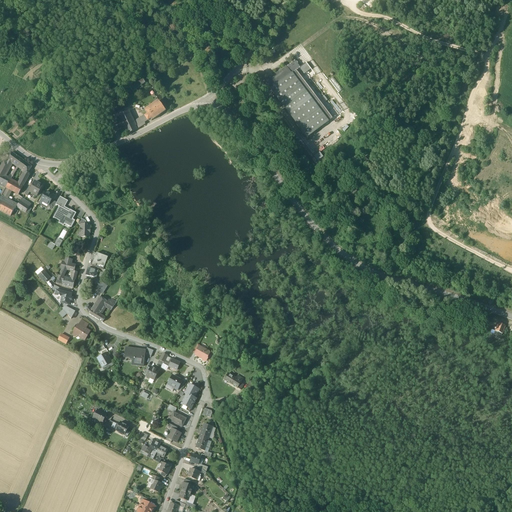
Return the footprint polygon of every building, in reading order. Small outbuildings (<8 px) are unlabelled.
[(286,67),(265,83),(271,90),(291,74),(286,67)] [(291,74),(271,90),(307,137),(307,138),(328,122),(291,74)] [(341,89),(334,77),(331,79),(337,91),(341,89)] [(142,78),(130,88),(133,91),(144,81),(142,78)] [(166,111),(158,101),(153,104),(160,115),(166,111)] [(160,115),(153,104),(144,111),(147,115),(150,119),(151,121),(160,115)] [(128,112),(119,116),(128,134),(137,130),(134,123),(133,123),(128,112)] [(144,117),(134,123),(137,130),(142,127),(145,125),(144,123),(147,121),(145,117),(144,117)] [(23,161),(12,153),(9,160),(12,162),(19,167),(23,161)] [(3,161),(0,167),(0,175),(3,178),(12,162),(9,160),(7,163),(3,161)] [(32,167),(23,161),(19,167),(25,172),(27,173),(28,173),(32,167)] [(25,172),(18,185),(22,188),(30,174),(28,173),(27,173),(25,172)] [(3,178),(0,175),(0,184),(6,188),(10,181),(8,180),(3,178)] [(18,185),(10,181),(6,188),(12,191),(19,195),(22,188),(18,185)] [(42,186),(35,182),(31,188),(29,192),(37,196),(42,186)] [(12,191),(6,188),(2,195),(1,196),(7,199),(12,191)] [(54,196),(46,192),(40,204),(41,204),(42,202),(48,205),(49,205),(51,201),(54,196)] [(7,199),(1,196),(1,197),(0,198),(0,211),(10,216),(16,204),(7,199)] [(68,201),(60,197),(57,203),(56,205),(59,207),(53,218),(59,221),(58,223),(63,226),(64,224),(71,227),(75,221),(73,219),(76,213),(70,210),(69,212),(64,209),(68,201)] [(23,203),(20,201),(16,207),(26,213),(29,208),(23,203)] [(86,225),(81,225),(81,226),(81,229),(80,233),(81,233),(81,237),(89,237),(89,233),(90,233),(90,229),(89,229),(89,225),(86,225)] [(96,253),(94,259),(105,264),(108,257),(96,253)] [(75,265),(70,264),(72,260),(66,259),(65,263),(62,262),(61,268),(62,269),(63,268),(66,270),(72,271),(73,271),(74,268),(75,268),(74,267),(75,265)] [(94,259),(93,259),(91,265),(105,270),(107,264),(105,264),(94,259)] [(62,269),(57,280),(58,280),(63,282),(64,278),(63,277),(66,270),(63,268),(62,269)] [(95,271),(88,269),(86,275),(93,277),(95,271)] [(38,276),(44,282),(49,278),(43,271),(38,276)] [(69,279),(64,278),(63,282),(62,285),(62,286),(73,288),(75,281),(71,280),(69,279)] [(99,289),(98,291),(102,294),(107,286),(102,283),(99,289)] [(72,294),(56,290),(55,295),(62,296),(60,303),(69,305),(72,295),(72,294)] [(115,304),(102,295),(100,298),(106,302),(114,306),(115,305),(115,304)] [(92,310),(92,311),(97,314),(103,305),(106,302),(100,298),(92,310)] [(114,306),(106,302),(103,305),(110,309),(111,310),(114,306)] [(92,310),(87,305),(84,308),(89,315),(92,311),(92,310)] [(62,309),(63,310),(67,315),(71,319),(75,312),(65,306),(62,309)] [(58,314),(62,319),(67,315),(63,310),(58,314)] [(97,314),(92,311),(89,315),(102,322),(104,318),(97,314)] [(88,324),(81,320),(78,324),(79,325),(85,329),(88,324)] [(505,326),(498,324),(495,332),(502,334),(505,326)] [(85,329),(79,325),(77,329),(76,329),(73,333),(77,335),(76,335),(77,335),(84,340),(90,331),(85,329)] [(61,333),(57,340),(66,345),(70,338),(61,333)] [(200,347),(199,347),(196,354),(195,354),(196,355),(202,359),(202,360),(205,361),(206,361),(207,359),(207,358),(209,353),(209,352),(200,347)] [(135,350),(125,348),(124,355),(132,357),(131,366),(143,367),(145,355),(145,353),(144,353),(135,352),(135,350)] [(153,351),(147,348),(144,353),(145,353),(145,355),(150,358),(153,351)] [(102,355),(97,358),(104,371),(114,365),(106,353),(102,355)] [(180,363),(172,359),(168,367),(177,370),(180,363)] [(158,371),(151,367),(150,368),(146,376),(147,377),(147,378),(149,379),(150,378),(154,380),(158,371)] [(236,379),(228,374),(224,380),(238,388),(241,383),(241,382),(236,379)] [(176,379),(172,377),(168,384),(174,387),(173,388),(177,391),(181,384),(182,381),(176,378),(176,379)] [(195,388),(189,385),(185,394),(187,395),(187,394),(194,398),(199,390),(195,388)] [(194,398),(187,394),(187,395),(181,405),(183,405),(190,409),(196,399),(194,398)] [(211,411),(204,409),(202,415),(210,418),(212,413),(211,411)] [(106,415),(97,410),(92,418),(102,423),(104,421),(106,415)] [(174,413),(169,421),(182,427),(186,419),(174,413)] [(109,423),(104,421),(102,423),(101,426),(106,429),(107,426),(109,423)] [(129,427),(120,422),(116,430),(125,435),(129,427)] [(204,425),(199,437),(208,440),(212,428),(204,425)] [(172,429),(170,432),(168,431),(165,432),(164,435),(165,437),(166,438),(167,438),(172,441),(176,443),(181,434),(176,431),(172,429)] [(208,440),(199,437),(195,449),(204,452),(208,440)] [(160,445),(151,440),(147,448),(144,446),(141,451),(148,455),(149,455),(149,454),(151,451),(154,452),(156,453),(160,446),(159,446),(160,445)] [(167,450),(160,446),(156,453),(164,457),(167,450)] [(201,458),(192,455),(190,462),(198,465),(198,464),(201,458)] [(171,467),(162,463),(158,470),(162,472),(167,475),(171,467)] [(196,471),(191,469),(188,477),(197,481),(198,481),(199,476),(200,472),(199,472),(196,471)] [(159,478),(154,476),(151,481),(150,484),(152,485),(150,489),(158,493),(160,488),(161,489),(163,484),(157,482),(159,478)] [(189,485),(183,483),(182,488),(183,488),(181,492),(190,495),(193,487),(192,486),(189,485)] [(190,495),(181,492),(179,498),(187,501),(190,495)] [(148,503),(144,501),(144,502),(142,501),(140,506),(150,511),(153,511),(154,510),(154,509),(155,507),(148,503)] [(179,506),(171,503),(168,511),(172,511),(177,511),(179,506)]
